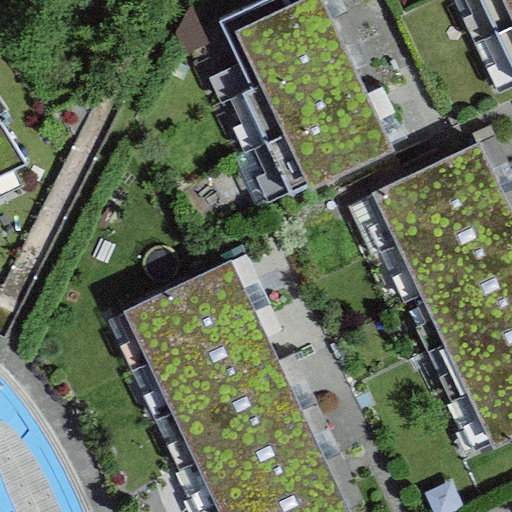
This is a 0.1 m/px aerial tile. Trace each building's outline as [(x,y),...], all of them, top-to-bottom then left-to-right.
[(302,0),(221,38),(248,95),(357,44),(336,0),(302,0)] [(511,0),(482,0),(500,36),(511,30),(511,0)] [(511,30),(500,36),(511,62),(511,30)] [(248,95),(271,144),(381,94),(357,44),(248,95)] [(271,144),(296,197),(405,146),(381,94),(271,144)] [(0,183),(31,169),(0,118),(0,183)] [(373,204),(392,247),(511,191),(511,186),(494,148),(373,204)] [(511,191),(392,247),(414,294),(511,248),(511,191)] [(511,248),(414,294),(437,343),(511,308),(511,248)] [(119,323),(141,370),(263,315),(240,267),(119,323)] [(511,308),(437,343),(463,399),(511,375),(511,308)] [(141,370),(165,422),(287,367),(263,315),(141,370)] [(165,422),(187,469),(308,413),(287,367),(165,422)] [(511,375),(463,399),(488,452),(511,440),(511,375)] [(206,511),(222,511),(331,463),(308,413),(187,469),(206,511)] [(222,511),(354,511),(331,463),(222,511)]
